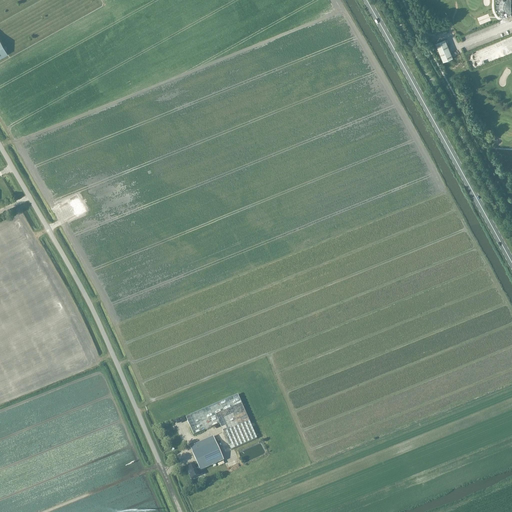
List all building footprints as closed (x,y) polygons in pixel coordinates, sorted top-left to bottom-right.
[(511,0),(507,0),(506,1),(505,2),(504,3),(504,4),(503,5),(503,6),(503,7),(503,8),(503,9),(503,10),(504,11),(505,11),(505,12),(506,13),(507,13),(508,14),(509,14),(510,14),(511,14),(511,16),(511,12),(511,0)] [(445,39),(435,43),(443,62),(453,58),(445,39)] [(224,432),(249,421),(237,394),(210,406),(219,425),(220,424),(224,432)] [(194,436),(219,425),(210,406),(186,417),(194,436)] [(257,439),(249,421),(224,432),(232,450),(257,439)] [(192,453),(197,465),(200,471),(213,466),(214,467),(216,466),(215,465),(223,461),(213,437),(190,447),(193,453),(192,453)] [(200,471),(197,465),(186,470),(191,480),(202,475),(200,471)]
